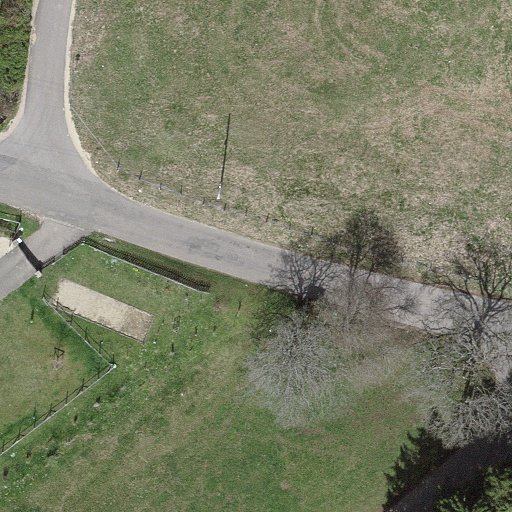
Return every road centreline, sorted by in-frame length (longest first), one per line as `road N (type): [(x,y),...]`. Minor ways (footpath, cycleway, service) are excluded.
road 1 (tertiary): [(511,320),(0,172)]
road 2 (residential): [(404,511),(511,422)]
